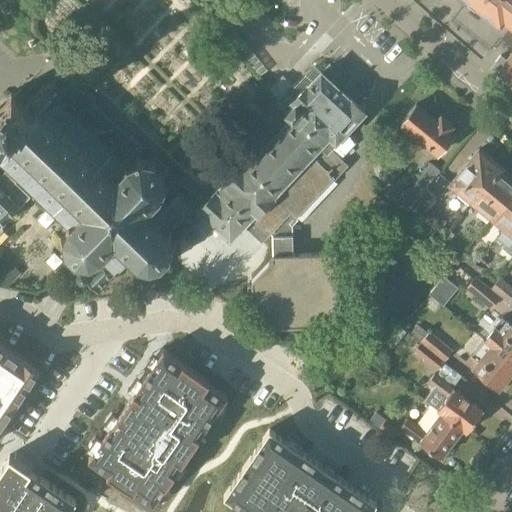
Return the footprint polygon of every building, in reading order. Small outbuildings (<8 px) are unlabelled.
[(511,0),(456,0),(467,9),(470,5),(474,8),(477,5),(500,23),(504,19),(511,25),(511,54),(507,61),(501,55),(490,69),(497,74),(496,75),(511,87),(511,0)] [(365,112),(347,95),(321,70),(292,100),(288,97),(284,93),(292,85),(287,81),(283,77),(270,90),(278,99),(276,102),(285,111),(273,123),(279,129),(233,178),(228,177),(226,177),(224,180),(223,184),(219,189),(223,193),(205,213),(205,215),(230,239),(244,225),(261,241),(268,234),(272,235),(273,255),(272,255),(272,259),(252,280),(252,286),(247,286),(248,301),(252,301),(252,305),(273,326),(276,325),(276,330),(310,329),(310,324),(330,324),(329,318),(340,318),(338,253),(293,255),(292,226),(298,220),(295,217),(333,177),(334,179),(347,165),(330,148),(365,112)] [(91,103),(93,101),(84,93),(83,95),(79,91),(74,87),(66,89),(63,90),(62,89),(60,90),(54,84),(55,81),(52,81),(43,86),(24,104),(13,93),(3,103),(0,106),(0,160),(7,167),(32,190),(69,225),(64,237),(65,252),(63,255),(80,270),(77,273),(78,278),(81,281),(86,280),(87,278),(98,289),(129,256),(138,264),(149,267),(161,264),(169,255),(172,243),(169,232),(185,216),(195,225),(205,215),(205,213),(223,193),(219,189),(198,210),(190,211),(182,200),(184,198),(176,189),(181,182),(168,169),(167,167),(166,167),(156,157),(154,156),(151,161),(141,159),(140,155),(137,155),(137,156),(125,145),(130,140),(91,103)] [(440,153),(454,135),(448,130),(452,124),(442,115),(437,121),(416,104),(401,122),(440,153)] [(472,201),(501,167),(479,149),(450,183),(472,201)] [(422,192),(439,171),(431,164),(414,184),(422,192)] [(0,230),(2,228),(0,226),(0,223),(32,190),(7,167),(0,173),(0,230)] [(493,218),(511,194),(511,176),(501,167),(472,201),(493,218)] [(406,212),(417,200),(395,182),(385,195),(406,212)] [(419,216),(435,197),(426,189),(410,209),(419,216)] [(511,194),(493,218),(505,228),(498,235),(507,242),(503,246),(511,253),(511,194)] [(448,241),(454,234),(449,230),(443,237),(448,241)] [(16,276),(5,265),(0,270),(0,282),(5,288),(16,276)] [(472,279),(465,287),(490,308),(500,297),(490,289),(475,276),(474,277),(472,279)] [(492,286),(491,288),(511,305),(511,302),(511,288),(499,278),(494,284),(492,286)] [(511,361),(511,323),(503,316),(494,327),(502,334),(493,345),(511,361)] [(429,332),(421,341),(444,361),(452,351),(429,332)] [(420,342),(413,350),(437,370),(444,362),(420,342)] [(0,426),(39,370),(0,343),(0,426)] [(499,390),(511,373),(511,361),(493,345),(480,361),(472,355),(466,363),(499,390)] [(118,416),(92,454),(94,455),(92,457),(144,494),(146,491),(150,493),(218,397),(215,395),(217,392),(165,356),(163,359),(159,357),(134,393),(140,397),(124,420),(118,416)] [(453,387),(461,376),(461,375),(445,364),(436,375),(434,374),(428,382),(446,396),(436,408),(441,412),(463,428),(467,431),(483,410),(453,387)] [(442,456),(463,428),(441,412),(426,432),(408,418),(401,427),(442,456)] [(398,430),(385,420),(375,413),(368,421),(379,427),(392,438),(398,430)] [(365,511),(367,509),(341,491),(346,483),(274,432),(273,434),(270,432),(227,493),(231,495),(229,498),(250,511),(255,511),(256,511),(365,511)] [(0,511),(63,511),(72,500),(40,478),(35,486),(3,463),(0,467),(0,511)]
